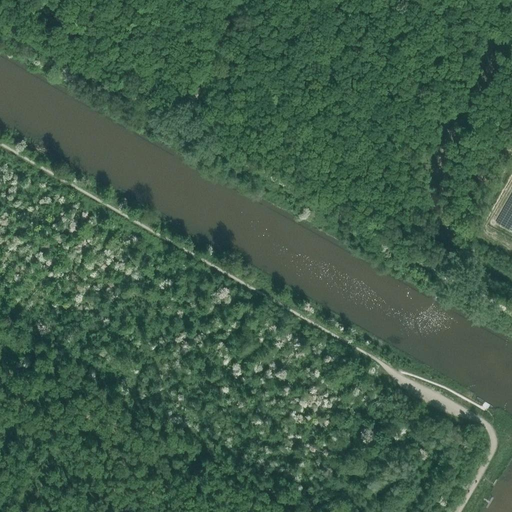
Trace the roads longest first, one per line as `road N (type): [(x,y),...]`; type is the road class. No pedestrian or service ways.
road 1 (track): [(181,126),(511,313)]
road 2 (track): [(0,23),(181,126)]
road 3 (track): [(181,126),(239,0)]
